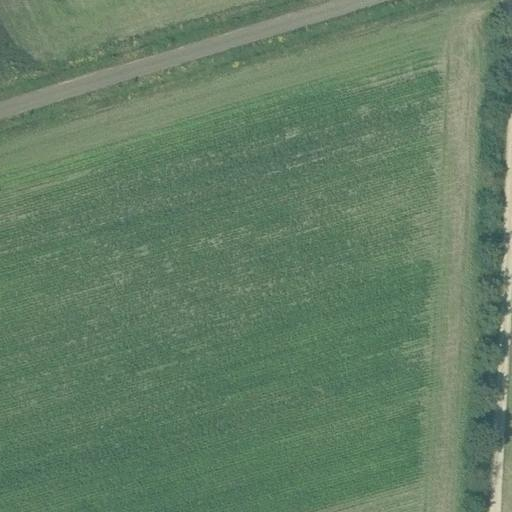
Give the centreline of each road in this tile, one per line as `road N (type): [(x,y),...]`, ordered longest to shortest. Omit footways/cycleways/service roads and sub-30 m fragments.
road 1 (track): [(491,511),(511,129)]
road 2 (unclassified): [(364,0),(0,110)]
